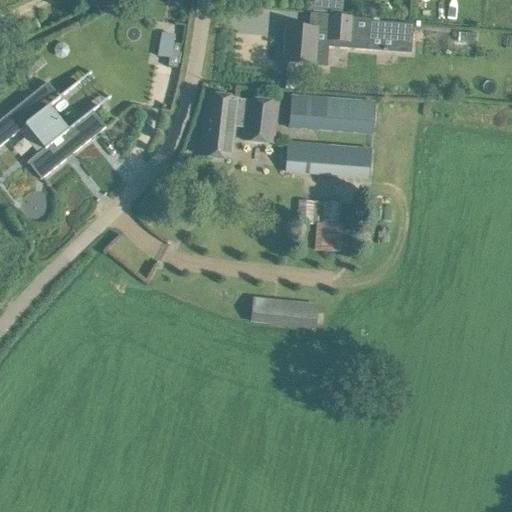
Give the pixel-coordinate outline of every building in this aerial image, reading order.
[(284,63),(304,65),(327,66),(328,41),(372,44),(374,18),(328,15),(327,31),(315,30),(315,29),(287,27),(284,63)] [(0,49),(9,44),(0,30),(0,49)] [(162,33),(158,57),(168,59),(167,67),(177,69),(181,45),(173,44),(175,35),(162,33)] [(39,179),(40,180),(105,127),(104,126),(102,128),(90,113),(98,106),(98,105),(65,131),(46,108),(59,98),(58,97),(57,98),(46,85),(48,83),(47,82),(0,119),(0,145),(26,125),(44,148),(26,163),(27,164),(28,162),(40,177),(39,179)] [(245,129),(243,141),(270,144),(275,104),(208,96),(200,157),(228,160),(232,127),(245,129)] [(290,97),(288,125),(373,132),(375,104),(290,97)] [(286,143),(284,171),(369,178),(370,170),(371,150),(370,149),(286,143)] [(316,224),(315,253),(341,254),(342,225),(337,225),(338,202),(298,200),(297,223),(316,224)] [(314,306),(255,301),(253,321),(313,326),(314,306)]
